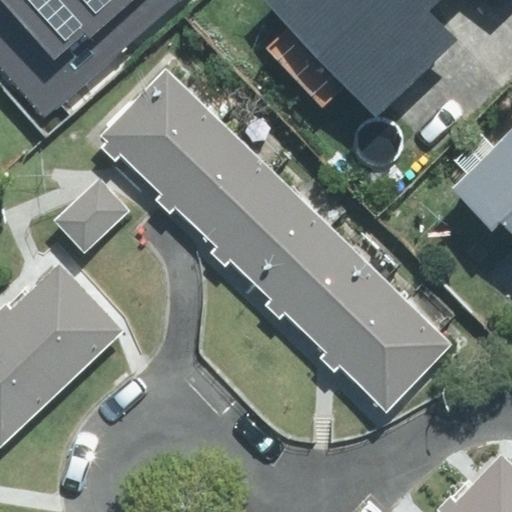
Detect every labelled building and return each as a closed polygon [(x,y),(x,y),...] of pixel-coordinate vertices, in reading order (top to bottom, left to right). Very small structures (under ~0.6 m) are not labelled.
[(299,0),(392,99),(486,11),(475,0),(299,0)] [(464,328),(179,60),(111,133),(396,400),(464,328)] [(511,137),(478,172),(511,204),(511,137)] [(109,173),(69,209),(101,244),(141,208),(109,173)] [(135,326),(69,259),(0,326),(0,430),(13,445),(135,326)] [(511,511),(511,454),(508,451),(451,511),(511,511)] [(8,511),(0,503),(0,511),(8,511)]
